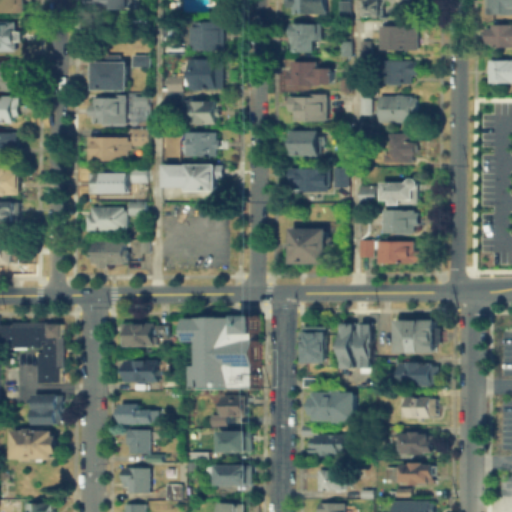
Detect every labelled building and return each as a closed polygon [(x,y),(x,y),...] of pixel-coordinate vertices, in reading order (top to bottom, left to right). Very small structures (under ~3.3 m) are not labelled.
[(0,10),(0,0),(22,0),(22,10),(0,10)] [(326,0),(326,12),(292,12),(292,5),(284,5),(284,0),(326,0)] [(349,0),(349,14),(338,14),(339,0),(349,0)] [(366,0),(379,0),(378,13),(366,13),(366,0)] [(511,0),(511,11),(486,11),(486,0),(511,0)] [(423,9),(423,17),(412,17),(412,8),(423,9)] [(190,46),(190,17),(222,17),(222,46),(190,46)] [(0,50),(0,21),(13,21),(13,50),(0,50)] [(317,23),(317,50),(291,49),(291,23),(317,23)] [(417,25),(417,48),(380,47),(380,25),(417,25)] [(487,25),(511,25),(511,45),(487,45),(487,25)] [(360,57),(360,39),(370,39),(370,57),(360,57)] [(349,40),(349,55),(339,55),(339,40),(349,40)] [(131,67),(131,54),(149,54),(149,67),(131,67)] [(117,56),(117,61),(126,61),(126,88),(92,88),(92,61),(103,61),(103,56),(117,56)] [(511,80),(489,80),(489,58),(511,58),(511,80)] [(189,66),(187,66),(187,59),(222,60),(222,86),(189,86),(189,66)] [(385,82),(385,59),(413,60),(413,82),(385,82)] [(0,60),(15,60),(15,63),(19,63),(19,80),(15,80),(15,89),(0,89),(0,60)] [(289,62),(325,62),(325,68),(330,68),(330,83),(289,82),(289,62)] [(165,88),(165,73),(182,73),(182,88),(165,88)] [(350,76),(350,89),(338,89),(338,76),(350,76)] [(165,105),(165,88),(182,88),(182,105),(165,105)] [(0,95),(14,95),(14,96),(19,96),(19,115),(14,115),(14,121),(0,121),(0,95)] [(125,96),(125,122),(90,122),(91,95),(125,96)] [(147,95),(147,103),(135,103),(135,95),(147,95)] [(326,95),(326,120),(295,119),(295,109),(287,109),(287,96),(295,96),(295,95),(326,95)] [(380,95),(415,95),(415,120),(380,120),(380,95)] [(361,97),(370,97),(370,112),(361,112),(361,97)] [(186,112),(186,98),(217,98),(216,122),(190,122),(190,113),(186,112)] [(131,142),(132,129),(148,129),(148,142),(131,142)] [(321,129),(321,154),(293,154),(293,153),(288,153),(288,130),(293,130),(293,129),(321,129)] [(0,152),(0,131),(19,131),(19,144),(8,144),(8,152),(0,152)] [(217,132),(217,155),(185,155),(185,131),(217,132)] [(409,132),(409,141),(416,141),(416,153),(409,153),(409,161),(388,161),(389,132),(409,132)] [(87,160),(87,135),(128,135),(128,160),(87,160)] [(217,162),(217,191),(185,191),(185,187),(166,187),(166,164),(185,164),(185,162),(217,162)] [(329,165),(329,189),(288,189),(288,165),(329,165)] [(0,192),(0,166),(21,166),(21,192),(0,192)] [(334,166),(348,166),(348,180),(334,180),(334,166)] [(147,168),(147,180),(132,180),(132,168),(147,168)] [(89,173),(120,173),(120,190),(89,190),(89,173)] [(383,181),(418,182),(418,201),(383,201),(383,181)] [(359,199),(359,184),(376,184),(376,199),(359,199)] [(129,206),(129,200),(145,200),(145,212),(126,212),(126,230),(88,230),(89,206),(129,206)] [(0,220),(0,201),(17,201),(17,221),(0,220)] [(384,210),(417,210),(417,231),(384,231),(384,210)] [(292,263),(292,227),(326,227),(326,264),(292,263)] [(139,252),(139,236),(148,236),(148,252),(139,252)] [(91,251),(91,239),(127,240),(126,264),(103,264),(103,267),(93,267),(93,252),(91,251)] [(0,260),(0,240),(17,240),(17,260),(0,260)] [(358,240),(375,240),(375,256),(358,256),(358,240)] [(379,261),(380,240),(413,240),(413,261),(379,261)] [(259,313),(258,335),(256,335),(256,388),(192,388),(192,342),(185,342),(185,316),(239,316),(239,313),(259,313)] [(396,349),(396,318),(439,318),(439,349),(396,349)] [(352,320),(340,320),(340,364),(353,364),(352,320)] [(361,320),(361,364),(374,364),(373,320),(361,320)] [(62,347),(62,381),(39,380),(39,347),(1,347),(1,321),(62,321),(62,347)] [(124,344),(124,322),(157,322),(157,344),(124,344)] [(327,326),(327,360),(305,360),(305,326),(327,326)] [(125,382),(126,361),(159,361),(159,382),(125,382)] [(403,383),(403,362),(435,362),(435,383),(403,383)] [(301,385),(301,375),(316,375),(316,385),(301,385)] [(313,415),(313,392),(357,392),(357,421),(347,421),(347,429),(323,428),(323,415),(313,415)] [(227,424),(210,424),(210,411),(223,411),(223,394),(248,394),(247,416),(227,415),(227,424)] [(35,396),(61,396),(61,422),(35,422),(35,396)] [(403,397),(437,397),(437,415),(403,415),(403,397)] [(158,407),(158,422),(122,422),(122,407),(158,407)] [(300,434),(300,422),(316,422),(316,434),(300,434)] [(150,430),(150,452),(129,452),(129,430),(150,430)] [(220,451),(220,430),(251,430),(251,451),(220,451)] [(14,431),(55,431),(55,457),(14,457),(14,431)] [(320,452),(312,452),(312,437),(320,437),(320,433),(340,433),(340,452),(320,452)] [(403,433),(433,433),(433,451),(403,451),(403,433)] [(190,458),(190,449),(208,449),(208,458),(190,458)] [(146,461),(146,453),(162,453),(162,461),(146,461)] [(214,485),(215,462),(248,463),(248,485),(214,485)] [(387,464),(432,464),(432,481),(387,481),(387,464)] [(150,468),(150,491),(126,491),(126,468),(150,468)] [(350,470),(350,487),(319,487),(319,470),(350,470)] [(167,497),(167,483),(178,483),(178,497),(167,497)] [(410,487),(410,496),(390,496),(390,487),(410,487)] [(51,500),(50,511),(27,511),(27,500),(51,500)] [(432,500),(432,511),(394,511),(394,500),(432,500)] [(145,511),(146,502),(125,502),(124,511),(145,511)] [(344,502),(344,511),(320,511),(320,502),(344,502)] [(221,511),(221,503),(243,503),(243,511),(221,511)]
